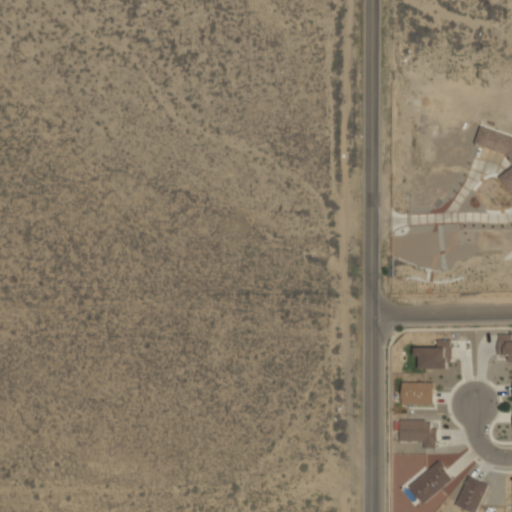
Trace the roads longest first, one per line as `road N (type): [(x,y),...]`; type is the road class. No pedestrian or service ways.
road 1 (residential): [(371,0),(369,511)]
road 2 (residential): [(511,311),(369,314)]
